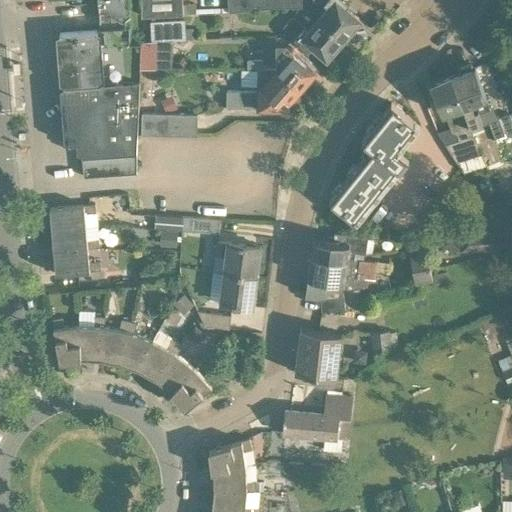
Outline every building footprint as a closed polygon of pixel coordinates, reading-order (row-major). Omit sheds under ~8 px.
[(101,29),(128,27),(127,0),(98,0),(100,20),(101,29)] [(182,0),(141,0),(142,16),(183,14),(182,0)] [(228,0),(230,12),(265,8),(302,7),(301,0),(228,0)] [(318,19),(343,41),(361,20),(346,8),(350,3),(345,0),(313,0),(313,1),(322,1),(328,7),(318,19)] [(343,41),(318,19),(308,30),(292,16),(282,28),(307,49),(310,45),(327,60),(343,41)] [(185,29),(185,20),(151,21),(152,41),(194,39),(193,29),(185,29)] [(128,27),(101,29),(60,33),(68,137),(68,145),(81,144),(82,156),(84,177),(137,173),(140,40),(129,40),(128,27)] [(140,42),(139,69),(155,70),(156,42),(140,42)] [(276,66),(273,68),(276,68),(301,90),(316,72),(288,48),(277,45),(276,66)] [(243,68),(264,68),(263,59),(243,60),(243,68)] [(453,74),(471,129),(483,125),(478,112),(489,108),(475,66),(472,67),(471,64),(459,68),(460,71),(453,74)] [(276,68),(273,68),(259,82),(259,90),(227,90),(227,108),(289,109),(289,103),(291,101),(296,102),(299,97),(298,93),(301,90),(276,68)] [(471,129),(453,74),(432,84),(443,115),(445,114),(451,133),(457,135),(459,141),(445,145),(457,163),(479,156),(471,129)] [(171,96),(160,101),(166,114),(177,109),(171,96)] [(371,148),(401,171),(409,162),(394,150),(416,123),(391,103),(361,140),(371,148)] [(197,137),(198,115),(142,113),(141,136),(197,137)] [(499,117),(509,147),(511,145),(509,137),(511,135),(511,120),(510,114),(499,117)] [(371,148),(350,174),(375,194),(391,175),(395,178),(401,171),(371,148)] [(375,194),(350,174),(329,201),(353,221),(375,194)] [(52,230),(84,228),(98,226),(97,204),(50,208),(52,230)] [(178,230),(182,230),(183,217),(156,215),(156,229),(161,229),(178,230)] [(183,217),(182,230),(219,233),(220,219),(183,217)] [(84,228),(52,230),(54,253),(86,250),(100,249),(99,239),(85,240),(84,228)] [(178,230),(161,229),(160,246),(177,247),(178,230)] [(352,261),(353,253),(365,255),(368,238),(334,233),(333,242),(313,239),(311,256),(352,261)] [(449,250),(493,250),(493,234),(461,235),(461,236),(449,236),(449,250)] [(224,259),(222,272),(256,275),(259,245),(216,241),(215,258),(224,259)] [(86,250),(54,253),(56,275),(102,271),(101,262),(87,263),(86,250)] [(352,261),(311,256),(308,277),(344,282),(355,280),(358,262),(352,261)] [(416,285),(432,280),(425,257),(408,257),(416,285)] [(344,282),(308,277),(306,295),(319,297),(321,296),(323,306),(362,306),(360,296),(347,299),(345,291),(363,288),(364,278),(374,280),(376,262),(358,260),(358,262),(355,280),(344,282)] [(256,275),(222,272),(219,304),(253,308),(256,275)] [(184,314),(194,304),(184,294),(174,304),(184,314)] [(231,315),(199,311),(205,326),(229,329),(231,315)] [(81,358),(100,359),(104,326),(106,317),(95,316),(94,326),(79,325),(81,358)] [(81,358),(79,325),(65,327),(63,318),(52,320),(60,362),(81,359),(81,358)] [(104,326),(100,359),(120,363),(132,322),(121,319),(119,329),(104,326)] [(139,370),(153,340),(134,333),(138,324),(132,322),(120,363),(139,370)] [(194,325),(186,335),(196,343),(204,333),(194,325)] [(295,372),(318,375),(336,377),(337,363),(341,334),(301,329),(295,372)] [(374,354),(398,351),(396,330),(371,333),(374,354)] [(139,370),(157,379),(181,344),(171,339),(166,347),(153,340),(139,370)] [(181,344),(157,379),(172,391),(195,368),(179,356),(186,348),(181,344)] [(239,358),(223,366),(228,376),(244,368),(239,358)] [(195,368),(172,391),(171,392),(185,408),(219,381),(212,373),(205,379),(195,368)] [(344,378),(336,377),(318,375),(316,387),(343,391),(344,378)] [(356,407),(357,396),(327,394),(325,415),(285,411),(282,432),(325,436),(324,450),(342,451),(343,438),(349,438),(352,407),(356,407)] [(212,471),(213,471),(246,466),(244,451),(253,449),(250,439),(209,450),(212,471)] [(503,477),(511,477),(511,457),(503,458),(503,477)] [(213,471),(214,490),(239,491),(247,491),(255,492),(257,480),(247,481),(246,466),(213,471)] [(398,506),(409,502),(406,489),(394,492),(398,506)] [(212,510),(223,511),(254,511),(255,508),(245,507),(247,491),(239,491),(214,490),(212,510)] [(461,511),(484,511),(482,503),(461,510),(461,511)]
